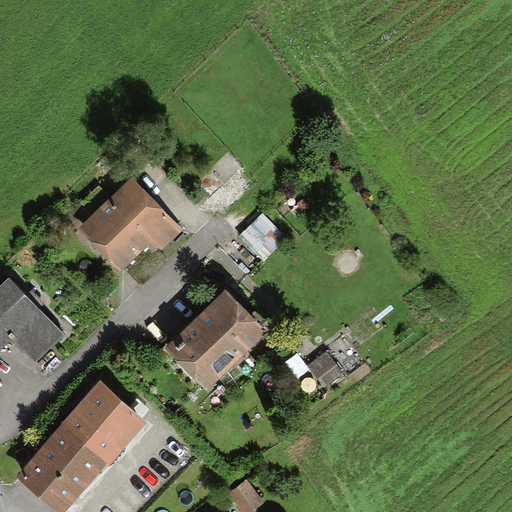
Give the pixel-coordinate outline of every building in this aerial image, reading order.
[(182,230),(136,180),(82,230),(119,270),(153,238),(162,248),(182,230)] [(63,333),(10,276),(0,285),(0,352),(14,339),(34,360),(63,333)] [(263,334),(223,292),(164,347),(204,389),(263,334)] [(340,372),(324,355),(309,368),(325,385),(340,372)] [(147,424),(102,381),(19,477),(60,511),(62,511),(96,473),(106,462),(109,463),(128,443),(147,424)] [(249,511),(262,503),(246,481),(230,493),(244,511),(249,511)]
